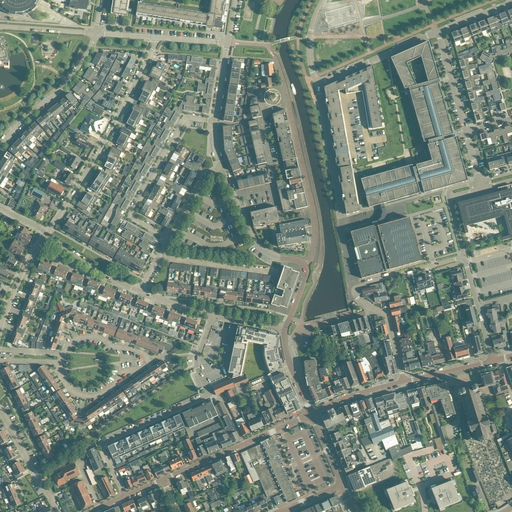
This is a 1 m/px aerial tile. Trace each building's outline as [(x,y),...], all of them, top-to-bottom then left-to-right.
[(0,0),(0,3),(0,4),(1,5),(2,7),(3,8),(4,9),(6,9),(7,10),(8,11),(10,12),(9,14),(8,14),(10,15),(11,16),(13,16),(14,16),(16,16),(16,13),(17,13),(19,13),(20,13),(22,13),(23,12),(25,12),(26,11),(28,11),(29,10),(30,9),(32,12),(33,11),(34,10),(36,9),(37,8),(38,7),(37,6),(37,7),(35,5),(36,4),(36,2),(37,1),(37,0),(0,0)] [(90,1),(89,0),(56,0),(70,2),(69,6),(74,7),(74,8),(74,9),(87,11),(88,3),(87,2),(88,0),(90,1)] [(112,0),(111,14),(127,17),(128,10),(129,0),(112,0)] [(222,30),(226,0),(211,0),(209,14),(214,15),(214,17),(208,16),(208,13),(176,8),(176,10),(138,4),(136,16),(222,30)] [(508,22),(505,15),(505,13),(498,15),(499,17),(496,18),(499,26),(500,26),(508,22)] [(499,26),(496,18),(494,19),(493,17),(487,20),(487,22),(490,29),(491,29),(496,27),(497,30),(501,29),(500,26),(499,26)] [(487,22),(485,23),(484,21),(478,23),(478,25),(479,25),(482,33),(482,32),(486,31),(488,34),(492,32),(491,29),(490,29),(487,22)] [(482,33),(479,25),(478,25),(476,26),(475,24),(469,27),(470,29),(470,28),(473,36),(477,34),(479,37),(483,36),(482,32),(482,33)] [(473,36),(470,28),(470,29),(467,30),(466,28),(460,30),(461,32),(464,39),(473,36)] [(464,39),(461,32),(458,33),(457,31),(451,34),(455,43),(460,41),(461,44),(465,43),(464,39)] [(9,62),(8,56),(7,51),(5,45),(1,39),(0,40),(0,67),(9,68),(9,62)] [(369,179),(366,180),(365,178),(361,180),(369,208),(369,206),(379,203),(380,205),(383,204),(387,203),(391,201),(391,200),(394,199),(394,201),(398,199),(398,198),(404,196),(405,198),(409,196),(409,195),(412,194),(412,196),(416,194),(416,193),(419,192),(419,194),(420,193),(420,194),(424,194),(424,192),(430,190),(431,192),(439,189),(438,188),(441,187),(442,189),(450,186),(449,185),(460,182),(466,180),(462,167),(463,167),(461,159),(460,160),(454,139),(455,138),(455,137),(455,138),(454,134),(453,135),(453,134),(451,134),(449,128),(451,127),(450,123),(448,124),(446,117),(448,116),(446,109),(444,109),(442,103),(444,102),(442,94),(440,95),(438,88),(437,84),(439,84),(439,83),(438,83),(440,83),(439,80),(437,73),(437,74),(435,75),(434,70),(436,70),(434,61),(432,61),(430,57),(432,56),(432,57),(433,57),(430,46),(429,46),(429,47),(427,47),(425,43),(411,49),(412,49),(413,51),(409,53),(408,51),(408,50),(393,57),(395,62),(393,63),(397,73),(397,72),(399,71),(401,77),(399,78),(399,77),(399,78),(402,84),(402,83),(404,83),(406,88),(406,89),(409,88),(410,92),(409,92),(411,96),(412,95),(414,102),(413,102),(412,102),(415,110),(416,110),(418,116),(416,117),(419,125),(420,124),(422,131),(420,131),(422,136),(423,135),(424,138),(422,139),(424,143),(428,142),(429,145),(427,145),(427,146),(429,146),(433,160),(437,159),(438,163),(432,165),(431,163),(417,167),(416,165),(416,166),(416,167),(413,168),(412,165),(408,166),(408,168),(402,170),(401,168),(393,170),(394,172),(387,174),(387,172),(379,175),(379,176),(373,178),(372,176),(368,178),(369,179)] [(507,49),(501,51),(499,46),(495,47),(498,57),(502,56),(502,58),(509,56),(509,54),(507,49)] [(498,57),(495,47),(491,48),(492,53),(489,54),(484,51),(481,55),(494,62),(495,60),(494,58),(498,57)] [(96,56),(95,58),(111,66),(113,61),(109,59),(108,59),(107,62),(104,61),(105,58),(106,57),(97,53),(96,55),(96,56)] [(118,53),(118,56),(133,65),(134,63),(135,63),(135,62),(136,60),(131,57),(131,56),(131,54),(129,54),(127,57),(126,59),(123,58),(125,54),(119,53),(118,53)] [(466,60),(472,58),(470,54),(464,55),(458,57),(458,58),(459,57),(460,61),(459,61),(461,68),(462,68),(468,66),(466,60)] [(493,63),(494,62),(481,55),(479,59),(485,62),(486,65),(478,67),(479,71),(492,68),(491,64),(493,63)] [(133,67),(133,65),(118,56),(115,61),(120,64),(122,61),(125,62),(123,66),(131,70),(132,68),(133,67)] [(195,73),(197,58),(190,57),(187,57),(186,64),(192,65),(192,69),(191,68),(190,72),(195,73)] [(111,66),(95,58),(94,60),(93,61),(94,61),(92,63),(100,67),(101,66),(102,64),(105,65),(103,68),(103,69),(108,71),(111,66)] [(206,68),(207,60),(204,59),(198,58),(197,58),(195,73),(199,74),(200,70),(199,70),(200,67),(206,68)] [(217,61),(210,60),(207,60),(206,68),(211,68),(208,79),(212,79),(214,80),(217,61)] [(130,72),(131,70),(123,66),(121,69),(119,67),(120,64),(115,61),(112,66),(128,75),(129,73),(130,73),(130,72)] [(232,65),(232,67),(241,69),(241,63),(236,62),(236,61),(232,61),(231,65),(232,65)] [(166,72),(169,65),(164,62),(162,65),(157,62),(154,67),(163,71),(166,72)] [(473,64),(468,66),(462,68),(463,72),(462,72),(464,79),(465,79),(471,77),(469,70),(475,69),(473,64)] [(264,65),(265,69),(263,69),(264,72),(265,72),(265,76),(273,76),(272,65),(264,65)] [(128,76),(128,75),(112,66),(110,71),(115,74),(117,70),(120,72),(118,74),(118,75),(126,80),(127,77),(128,76)] [(163,71),(154,67),(152,71),(161,76),(163,71)] [(359,86),(361,92),(362,92),(362,93),(366,93),(367,96),(363,96),(364,101),(367,100),(368,103),(364,104),(365,108),(368,107),(369,111),(365,111),(366,115),(370,115),(370,118),(367,119),(367,123),(371,122),(372,125),(368,126),(369,130),(382,128),(381,124),(382,124),(383,124),(382,120),(381,120),(380,116),(381,116),(381,112),(379,112),(379,109),(380,109),(379,105),(378,105),(378,102),(379,101),(378,97),(377,98),(376,94),(378,94),(377,90),(376,90),(375,87),(376,87),(373,70),(371,71),(370,68),(370,67),(366,69),(367,71),(363,73),(363,70),(359,72),(359,74),(356,76),(356,73),(352,75),(352,76),(349,77),(345,78),(345,81),(343,82),(344,90),(345,90),(346,94),(351,94),(350,88),(359,86)] [(95,76),(97,73),(90,68),(88,70),(88,71),(87,71),(88,71),(87,73),(97,80),(102,83),(105,78),(100,75),(98,78),(95,76)] [(493,72),(492,68),(479,71),(480,76),(486,74),(488,80),(495,79),(497,78),(495,71),(493,72)] [(166,84),(159,80),(161,76),(152,71),(149,76),(155,79),(154,81),(165,87),(166,84)] [(100,88),(102,83),(97,80),(87,73),(86,74),(85,74),(85,75),(83,78),(91,83),(92,81),(93,79),(97,82),(95,85),(96,85),(94,89),(97,91),(100,88)] [(478,75),(471,77),(465,79),(466,82),(465,83),(467,90),(468,90),(476,87),(474,81),(479,79),(478,75)] [(107,76),(105,81),(121,90),(121,88),(122,88),(122,87),(123,85),(115,80),(114,82),(113,84),(111,82),(112,79),(107,76)] [(211,83),(212,79),(208,79),(206,79),(205,85),(202,84),(202,83),(198,83),(198,87),(213,90),(213,89),(212,89),(213,83),(211,83)] [(272,87),(271,79),(258,81),(260,80),(261,88),(265,88),(272,87)] [(500,89),(498,82),(496,82),(495,79),(488,80),(482,82),(483,86),(491,84),(493,90),(493,91),(498,89),(500,89)] [(120,91),(121,90),(105,81),(102,86),(107,89),(109,86),(112,87),(111,89),(110,89),(110,90),(118,95),(119,92),(120,91)] [(165,87),(154,81),(152,84),(147,81),(144,86),(153,90),(156,92),(158,87),(165,91),(166,88),(165,87)] [(78,85),(77,86),(91,98),(94,94),(90,90),(90,91),(87,93),(85,91),(86,89),(87,88),(80,82),(79,84),(78,84),(78,85)] [(357,206),(346,137),(338,93),(337,88),(338,88),(338,84),(337,84),(337,82),(327,87),(327,90),(325,91),(326,99),(328,99),(328,100),(328,102),(329,106),(327,106),(329,114),(330,114),(332,120),(330,121),(331,129),(333,129),(334,132),(334,135),(332,136),(334,144),(336,143),(337,150),(335,150),(336,159),(338,158),(338,159),(339,165),(337,165),(339,177),(340,177),(341,183),(343,195),(345,195),(346,201),(344,202),(346,212),(348,211),(349,214),(349,215),(360,212),(359,205),(357,206)] [(91,98),(77,86),(75,87),(75,88),(73,90),(80,96),(81,95),(82,93),(85,96),(83,99),(83,98),(83,99),(85,100),(81,104),(81,103),(83,106),(87,102),(91,98)] [(153,90),(144,86),(142,90),(151,95),(153,90)] [(247,86),(246,92),(255,94),(256,87),(247,86)] [(479,86),(476,87),(468,90),(469,93),(468,94),(470,101),(471,100),(477,99),(477,98),(475,92),(481,90),(479,86)] [(213,90),(198,87),(197,92),(200,93),(201,92),(204,92),(203,98),(209,99),(209,96),(211,97),(212,90),(213,90)] [(503,100),(501,93),(499,93),(498,89),(493,91),(493,90),(485,93),(486,97),(492,95),(494,102),(501,100),(503,100)] [(100,90),(96,95),(100,98),(113,105),(114,103),(114,102),(115,100),(107,96),(107,97),(106,99),(101,97),(104,94),(100,90)] [(149,99),(151,95),(142,90),(140,95),(149,99)] [(76,100),(70,94),(71,93),(70,93),(68,95),(66,97),(73,106),(78,102),(76,100)] [(268,96),(267,96),(267,97),(267,98),(267,99),(267,100),(268,101),(268,102),(269,102),(269,103),(270,103),(271,103),(272,103),(273,103),(274,103),(275,103),(275,102),(276,102),(276,101),(277,100),(277,99),(277,98),(277,97),(277,96),(276,95),(276,94),(275,94),(274,94),(274,93),(273,93),(272,93),(271,93),(270,93),(270,94),(269,94),(268,95),(268,96)] [(112,106),(113,105),(100,98),(96,95),(92,99),(96,102),(97,102),(99,100),(102,101),(100,104),(102,106),(110,110),(112,107),(112,108),(112,107),(112,106)] [(151,101),(149,99),(140,95),(137,99),(143,102),(141,105),(147,108),(151,110),(153,107),(149,105),(151,101)] [(189,112),(191,97),(186,96),(186,99),(187,100),(186,103),(182,102),(178,108),(175,106),(180,109),(182,110),(188,111),(188,112),(189,112)] [(73,106),(66,97),(62,100),(69,109),(73,106)] [(199,111),(200,107),(200,105),(194,104),(194,101),(195,101),(196,97),(191,97),(189,112),(189,111),(196,112),(196,110),(199,111)] [(257,97),(256,97),(255,97),(255,98),(251,99),(251,100),(251,102),(250,108),(259,106),(258,102),(257,102),(257,101),(257,100),(257,97)] [(482,97),(477,98),(477,99),(471,100),(472,104),(471,104),(473,111),(474,111),(480,109),(478,103),(484,101),(482,97)] [(211,100),(209,99),(203,98),(206,99),(205,103),(206,103),(206,106),(200,105),(200,107),(203,108),(202,113),(209,114),(211,100)] [(69,109),(62,100),(58,104),(63,110),(65,113),(69,109)] [(502,104),(501,100),(494,102),(488,103),(489,108),(496,106),(498,112),(506,110),(504,103),(502,104)] [(63,110),(58,104),(53,107),(59,114),(63,110)] [(143,115),(147,108),(141,105),(140,108),(135,105),(132,109),(141,114),(143,115)] [(178,112),(180,109),(175,106),(172,112),(169,110),(170,109),(166,108),(164,112),(177,119),(178,119),(177,119),(180,113),(178,112)] [(59,114),(53,107),(49,111),(55,117),(59,114)] [(96,107),(93,111),(102,115),(104,111),(96,107)] [(487,107),(480,109),(474,111),(475,115),(474,115),(476,122),(485,120),(483,113),(488,111),(487,107)] [(141,114),(132,109),(130,114),(139,119),(141,114)] [(272,115),(273,120),(287,117),(286,114),(285,109),(285,110),(274,114),(272,115)] [(55,117),(49,111),(45,114),(50,121),(52,123),(57,119),(55,117)] [(177,120),(177,119),(164,112),(162,116),(165,118),(165,117),(168,118),(165,124),(170,127),(172,124),(174,125),(177,119),(177,120)] [(50,121),(45,114),(41,117),(46,124),(50,121)] [(141,120),(139,119),(130,114),(127,118),(136,123),(139,124),(141,120)] [(92,130),(96,132),(102,120),(93,116),(87,126),(84,124),(81,130),(90,134),(92,130)] [(49,128),(46,124),(41,117),(37,121),(42,128),(45,131),(49,128)] [(139,124),(136,123),(127,118),(125,123),(131,126),(129,129),(135,131),(136,129),(139,124)] [(275,127),(276,129),(289,126),(288,121),(274,124),(273,124),(273,127),(275,127)] [(35,122),(31,127),(40,135),(44,131),(41,128),(35,122)] [(169,129),(170,127),(165,124),(162,129),(159,128),(160,127),(157,125),(154,129),(167,137),(168,136),(167,136),(171,130),(169,129)] [(40,135),(31,127),(27,130),(36,139),(40,135)] [(135,131),(129,129),(128,131),(122,128),(120,133),(129,138),(129,137),(132,139),(134,135),(135,135),(137,133),(135,131)] [(167,137),(154,129),(152,133),(155,135),(155,134),(158,136),(155,141),(160,144),(162,141),(164,142),(167,137)] [(505,129),(501,130),(501,129),(494,131),(494,132),(496,137),(502,136),(504,143),(509,142),(507,134),(506,134),(505,129)] [(36,139),(27,130),(24,134),(33,143),(36,139)] [(494,132),(487,134),(486,133),(479,135),(481,141),(490,138),(492,144),(494,143),(495,146),(498,145),(497,143),(496,137),(494,132)] [(84,140),(85,137),(77,133),(74,139),(77,140),(75,145),(85,150),(84,152),(89,143),(85,141),(85,140),(84,140)] [(129,138),(120,133),(118,137),(129,143),(127,142),(129,138)] [(33,143),(24,134),(20,138),(26,144),(29,147),(33,143)] [(278,141),(279,143),(292,140),(291,135),(278,138),(277,138),(276,138),(276,141),(278,141)] [(129,143),(118,137),(115,142),(121,145),(119,148),(125,151),(129,143)] [(26,144),(20,138),(16,142),(22,148),(26,144)] [(159,147),(160,144),(155,141),(152,147),(149,145),(150,144),(147,142),(144,146),(158,154),(158,153),(161,148),(159,147)] [(16,142),(12,146),(19,152),(21,154),(25,150),(22,148),(16,142)] [(233,148),(233,142),(222,143),(223,146),(224,146),(224,148),(224,149),(224,151),(224,152),(233,148)] [(179,145),(176,149),(177,149),(176,151),(175,150),(173,154),(174,154),(178,156),(177,159),(183,162),(184,159),(181,158),(186,149),(179,145)] [(19,152),(12,146),(9,150),(15,156),(17,158),(21,154),(19,152)] [(60,149),(70,155),(72,152),(62,146),(60,149)] [(157,154),(158,154),(144,146),(142,151),(145,152),(146,151),(148,153),(145,159),(150,161),(152,159),(154,160),(157,154)] [(123,153),(125,151),(119,148),(118,150),(112,147),(110,152),(119,157),(121,152),(123,153)] [(235,153),(233,148),(224,152),(226,154),(225,155),(226,157),(235,153)] [(119,157),(110,152),(108,157),(117,161),(119,157)] [(7,153),(4,157),(11,162),(14,157),(7,153)] [(237,158),(235,153),(226,157),(227,160),(228,159),(229,162),(237,158)] [(505,164),(508,163),(505,154),(497,156),(497,159),(498,159),(500,167),(505,166),(505,164)] [(201,163),(202,164),(205,160),(197,155),(192,164),(187,161),(185,164),(193,168),(195,166),(199,168),(200,169),(202,165),(201,164),(201,163)] [(75,169),(78,163),(79,164),(81,161),(73,156),(67,165),(75,169)] [(14,164),(11,162),(4,157),(1,162),(8,166),(11,168),(14,164)] [(120,163),(117,161),(108,157),(105,161),(114,166),(116,167),(117,167),(120,163)] [(495,169),(493,160),(492,157),(486,159),(489,170),(495,169)] [(239,163),(237,158),(229,162),(230,164),(229,165),(230,167),(239,163)] [(286,164),(287,171),(299,169),(299,168),(298,165),(297,162),(296,158),(283,161),(284,165),(286,164)] [(149,164),(150,161),(145,159),(142,164),(139,162),(140,161),(137,160),(134,164),(148,171),(151,165),(149,164)] [(181,165),(183,162),(177,159),(175,162),(171,159),(169,162),(170,163),(169,164),(168,163),(166,167),(173,172),(178,163),(181,165)] [(53,165),(63,171),(65,167),(56,161),(53,165)] [(116,167),(114,166),(105,161),(103,166),(108,169),(107,171),(112,174),(114,171),(116,167)] [(8,166),(1,162),(0,163),(0,167),(5,171),(8,173),(11,168),(8,166)] [(241,169),(239,163),(230,167),(231,170),(232,169),(233,172),(234,171),(238,170),(241,169)] [(147,172),(148,171),(134,164),(132,168),(135,170),(136,169),(139,170),(136,176),(141,179),(142,176),(144,177),(147,172)] [(192,171),(193,168),(185,164),(183,167),(189,170),(184,178),(192,182),(194,178),(193,178),(194,177),(195,177),(197,173),(196,173),(192,171)] [(5,171),(0,167),(0,173),(2,176),(5,177),(8,173),(5,171)] [(168,180),(173,172),(166,167),(163,171),(164,172),(164,173),(163,173),(161,176),(166,179),(164,181),(170,185),(172,186),(174,183),(168,180)] [(115,176),(112,174),(107,171),(106,174),(100,170),(97,175),(106,180),(108,182),(111,177),(113,179),(115,176)] [(67,171),(62,180),(68,185),(74,176),(67,171)] [(2,176),(0,173),(0,180),(3,182),(6,184),(9,179),(5,177),(2,176)] [(106,180),(97,175),(95,179),(103,184),(105,186),(108,182),(106,180)] [(139,181),(141,179),(136,176),(132,181),(130,180),(130,179),(127,177),(125,181),(138,189),(138,188),(141,183),(139,181)] [(301,177),(301,176),(287,180),(287,181),(285,182),(284,180),(276,182),(283,212),(291,210),(290,205),(295,204),(296,209),(307,207),(304,193),(303,188),(300,177),(301,177)] [(189,186),(192,182),(184,178),(180,186),(177,185),(175,188),(181,191),(182,188),(187,191),(186,191),(187,191),(189,188),(188,187),(189,186)] [(244,188),(242,180),(241,178),(237,179),(237,178),(237,179),(236,179),(236,181),(239,190),(241,189),(241,190),(242,190),(241,189),(244,188)] [(64,189),(59,187),(60,187),(56,185),(55,185),(55,184),(47,179),(45,182),(51,185),(48,190),(60,197),(60,195),(61,195),(64,192),(63,191),(64,189)] [(105,186),(103,184),(95,179),(92,183),(100,189),(103,190),(105,186)] [(138,189),(125,181),(122,185),(125,187),(126,186),(129,188),(126,193),(131,196),(132,193),(134,195),(137,189),(138,189)] [(168,188),(170,185),(164,181),(163,184),(158,182),(158,181),(156,185),(157,185),(156,187),(155,186),(153,190),(160,194),(165,186),(168,188)] [(97,193),(100,189),(92,183),(89,188),(94,191),(92,194),(98,197),(99,194),(97,193)] [(511,189),(511,185),(497,188),(498,188),(500,188),(501,191),(498,192),(499,194),(460,205),(465,224),(503,214),(504,218),(506,217),(511,236),(511,235),(511,189)] [(179,194),(181,191),(175,188),(172,186),(171,189),(176,192),(171,201),(179,205),(181,201),(180,200),(181,199),(182,200),(184,196),(179,194)] [(31,195),(42,201),(46,193),(35,187),(31,195)] [(156,203),(160,194),(153,190),(151,194),(151,195),(151,196),(150,195),(148,199),(153,201),(151,204),(157,207),(159,204),(156,203)] [(98,197),(92,194),(91,196),(86,192),(83,197),(91,202),(93,204),(96,200),(98,197)] [(129,199),(131,196),(126,193),(123,199),(120,197),(120,196),(117,194),(115,199),(128,206),(131,200),(129,199)] [(91,202),(83,197),(80,201),(88,207),(91,202)] [(128,207),(128,206),(115,199),(112,203),(116,205),(116,204),(119,205),(116,211),(115,217),(111,224),(112,225),(116,227),(118,223),(120,219),(121,217),(120,216),(122,211),(124,212),(127,206),(128,207)] [(8,205),(14,209),(16,203),(10,200),(8,205)] [(88,207),(80,201),(77,206),(82,209),(81,211),(87,216),(89,213),(85,211),(88,207)] [(176,208),(177,209),(179,205),(171,201),(167,209),(164,207),(162,210),(160,209),(168,213),(169,211),(174,213),(174,214),(176,210),(175,210),(176,208)] [(31,216),(39,220),(44,210),(45,210),(47,207),(40,203),(38,206),(36,205),(34,209),(35,209),(31,216)] [(155,210),(157,207),(151,204),(150,207),(145,204),(143,207),(144,208),(143,209),(142,209),(140,213),(147,217),(152,209),(155,210)] [(378,226),(377,225),(384,219),(386,214),(385,208),(383,204),(380,205),(381,209),(382,213),(381,217),(377,222),(376,222),(372,223),(373,226),(370,227),(369,227),(366,228),(365,228),(366,228),(362,229),(359,230),(358,230),(355,231),(354,231),(354,232),(351,232),(350,233),(351,233),(352,236),(352,237),(353,240),(353,241),(355,248),(357,247),(357,248),(361,261),(358,262),(357,262),(357,263),(358,266),(358,267),(359,270),(359,271),(360,274),(360,275),(361,278),(361,279),(362,279),(362,278),(366,277),(366,278),(366,277),(370,276),(374,275),(378,274),(382,273),(386,272),(386,271),(389,270),(390,270),(397,268),(402,266),(402,267),(403,266),(408,265),(409,265),(408,265),(413,263),(414,263),(421,261),(419,254),(419,253),(416,242),(417,242),(417,241),(416,237),(416,236),(414,237),(413,233),(411,225),(409,218),(408,218),(402,220),(401,220),(396,221),(391,223),(390,223),(385,224),(384,225),(378,226)] [(276,207),(272,208),(272,209),(271,209),(271,208),(264,210),(264,211),(262,211),(262,210),(256,212),(256,213),(255,213),(254,212),(250,213),(253,228),(280,222),(276,207)] [(166,216),(168,213),(160,209),(158,212),(163,215),(159,223),(166,228),(168,223),(168,222),(169,222),(171,219),(171,218),(171,219),(166,216)] [(68,232),(72,224),(74,221),(69,219),(68,221),(66,224),(65,224),(64,226),(64,227),(63,230),(63,229),(67,231),(68,231),(68,232)] [(308,241),(305,230),(305,229),(305,226),(304,226),(304,225),(307,225),(307,220),(279,225),(280,229),(281,234),(276,235),(278,247),(287,245),(308,241)] [(125,239),(133,225),(132,225),(127,222),(125,224),(123,223),(120,228),(125,231),(124,234),(123,233),(121,236),(125,239)] [(72,235),(77,227),(72,224),(68,232),(71,234),(72,233),(73,234),(72,235)] [(77,238),(82,230),(83,227),(78,224),(77,227),(72,235),(73,235),(76,237),(76,236),(77,237),(77,238)] [(133,226),(133,225),(125,239),(129,241),(131,238),(130,237),(132,234),(137,238),(140,232),(137,231),(139,229),(133,226)] [(21,227),(18,232),(21,234),(18,239),(27,244),(31,237),(25,234),(28,230),(21,227)] [(82,240),(86,232),(82,230),(77,238),(77,237),(81,239),(82,239),(82,240)] [(91,235),(86,232),(82,240),(86,242),(87,242),(87,243),(92,235),(91,235)] [(143,248),(150,235),(149,235),(144,232),(143,234),(140,232),(137,238),(143,241),(141,243),(140,243),(138,246),(142,248),(143,248)] [(150,235),(143,248),(145,250),(147,251),(148,248),(148,247),(149,244),(155,247),(158,242),(155,241),(156,239),(150,236),(150,235)] [(94,247),(98,239),(93,236),(88,244),(89,244),(92,246),(93,245),(94,246),(93,247),(94,247)] [(103,242),(104,240),(104,239),(99,237),(98,239),(94,247),(97,249),(97,248),(99,249),(98,250),(103,242)] [(20,256),(24,249),(20,247),(22,244),(15,240),(9,250),(20,256)] [(103,252),(107,244),(108,243),(104,240),(103,242),(98,250),(99,249),(102,251),(103,251),(103,252)] [(108,255),(112,247),(107,244),(103,252),(106,254),(107,253),(108,254),(107,255),(108,255)] [(113,258),(117,250),(119,248),(113,245),(112,247),(108,255),(111,257),(112,256),(113,257),(112,258),(113,258)] [(119,262),(124,254),(125,251),(120,249),(114,259),(115,259),(118,261),(119,260),(120,261),(119,261),(119,262)] [(124,264),(129,256),(130,254),(125,251),(124,254),(119,262),(120,262),(120,261),(123,263),(124,263),(124,264)] [(15,256),(9,253),(5,260),(8,262),(6,264),(13,268),(17,261),(13,259),(15,256)] [(129,267),(133,259),(135,257),(130,254),(129,256),(124,264),(128,266),(128,265),(129,266),(129,267)] [(133,270),(139,259),(135,257),(133,259),(129,267),(132,269),(133,268),(134,269),(133,269),(133,270)] [(139,259),(133,270),(134,270),(134,269),(137,271),(138,271),(138,272),(141,268),(142,268),(143,266),(144,266),(146,262),(140,259),(139,259)] [(43,271),(46,263),(40,261),(38,269),(36,268),(35,272),(42,274),(43,271)] [(51,276),(54,268),(51,267),(52,265),(46,263),(43,271),(47,272),(46,274),(51,276)] [(0,268),(0,269),(0,270),(0,277),(6,281),(9,273),(3,270),(5,267),(6,268),(7,268),(0,264),(0,268)] [(287,309),(295,285),(299,273),(292,270),(292,269),(284,266),(271,305),(279,308),(279,306),(287,309)] [(60,277),(62,270),(57,267),(56,269),(54,268),(51,276),(55,278),(56,276),(60,277)] [(67,282),(70,275),(67,274),(68,272),(62,270),(60,277),(63,278),(62,281),(67,282)] [(461,279),(461,278),(462,277),(462,276),(461,275),(462,275),(461,272),(460,271),(458,271),(457,271),(451,273),(452,279),(453,279),(453,281),(453,283),(454,286),(462,284),(461,281),(462,281),(461,279)] [(75,286),(79,276),(73,274),(72,276),(70,275),(67,282),(75,286)] [(428,275),(421,277),(425,289),(434,287),(433,281),(430,282),(428,275)] [(83,289),(86,281),(83,280),(84,278),(79,276),(75,286),(83,289)] [(417,285),(414,286),(416,292),(425,289),(421,277),(415,279),(417,285)] [(92,289),(95,282),(89,280),(89,282),(86,281),(83,289),(88,290),(87,291),(91,293),(92,290),(92,289)] [(40,292),(43,284),(35,281),(34,284),(32,283),(30,289),(40,292)] [(100,284),(95,282),(92,289),(92,290),(95,291),(94,294),(99,296),(102,288),(99,287),(100,284)] [(382,283),(378,284),(380,291),(371,293),(371,295),(373,295),(375,302),(387,300),(386,292),(383,293),(382,283)] [(363,295),(365,294),(371,293),(380,291),(378,284),(370,286),(370,287),(362,289),(363,295)] [(466,293),(465,291),(464,287),(463,287),(462,284),(454,286),(453,287),(454,292),(456,292),(456,294),(458,300),(463,298),(463,299),(464,299),(464,298),(467,297),(467,296),(468,296),(467,292),(466,293)] [(212,286),(211,289),(210,298),(216,298),(217,291),(218,291),(219,287),(212,286)] [(107,299),(108,297),(111,289),(105,287),(104,289),(102,288),(99,296),(107,299)] [(37,301),(40,292),(30,289),(28,294),(30,295),(29,297),(37,301)] [(116,291),(111,289),(108,297),(111,298),(110,300),(115,302),(118,294),(115,293),(116,291)] [(238,289),(238,293),(236,301),(242,302),(243,295),(244,295),(245,290),(238,289)] [(124,303),(127,295),(121,293),(121,295),(118,294),(115,302),(120,304),(121,302),(124,303)] [(375,302),(373,295),(371,295),(371,293),(365,294),(366,299),(372,303),(375,302)] [(393,300),(392,302),(389,303),(390,308),(403,305),(406,304),(411,303),(409,298),(405,299),(405,302),(401,303),(401,300),(400,300),(399,294),(392,296),(393,300)] [(132,298),(127,295),(124,303),(127,304),(127,307),(131,308),(134,300),(132,299),(132,298)] [(35,305),(37,301),(29,297),(28,300),(26,299),(24,305),(31,308),(33,304),(35,305)] [(140,309),(143,302),(138,299),(137,301),(134,300),(131,308),(136,310),(137,308),(140,309)] [(148,315),(151,307),(148,306),(149,304),(143,302),(140,309),(144,311),(143,313),(148,315)] [(490,322),(491,321),(497,321),(496,312),(499,311),(498,302),(495,303),(496,305),(492,306),(492,309),(487,310),(487,313),(488,313),(488,315),(487,315),(488,318),(490,318),(490,322)] [(30,311),(31,308),(24,305),(22,310),(24,311),(23,314),(31,317),(32,312),(30,311)] [(76,313),(77,311),(79,308),(73,306),(72,309),(64,312),(67,317),(69,316),(74,318),(76,313)] [(157,315),(160,308),(154,306),(153,308),(151,307),(148,315),(152,316),(153,314),(157,315)] [(392,316),(397,315),(408,312),(407,307),(402,308),(402,309),(399,310),(399,308),(391,310),(392,316)] [(477,325),(476,323),(472,307),(466,309),(469,320),(461,322),(462,328),(466,327),(467,328),(471,326),(472,326),(477,325)] [(165,310),(160,308),(157,315),(155,319),(159,320),(160,319),(164,321),(167,313),(164,312),(165,310)] [(78,323),(81,315),(82,312),(77,311),(76,313),(74,318),(73,321),(78,323)] [(64,318),(67,317),(64,312),(57,316),(53,314),(51,320),(57,322),(62,324),(62,323),(64,318)] [(86,317),(87,316),(87,314),(82,312),(81,315),(78,323),(83,325),(86,317)] [(171,325),(173,322),(176,314),(170,312),(169,314),(167,313),(164,321),(168,322),(168,324),(171,325)] [(29,322),(31,317),(23,314),(22,316),(20,316),(18,321),(25,324),(27,321),(29,322)] [(181,316),(176,314),(173,322),(176,323),(175,325),(180,327),(183,319),(180,318),(181,316)] [(375,322),(376,326),(376,328),(379,327),(379,326),(380,326),(385,325),(384,320),(378,321),(377,315),(374,316),(375,322)] [(88,327),(91,319),(92,318),(87,316),(86,317),(83,325),(88,327)] [(502,320),(497,321),(491,321),(490,322),(490,325),(492,325),(492,326),(491,327),(491,330),(493,330),(494,333),(494,334),(501,333),(499,324),(506,323),(505,316),(501,317),(502,320)] [(367,318),(366,317),(350,322),(355,337),(357,336),(363,335),(370,333),(366,318),(367,318)] [(392,318),(396,333),(401,332),(399,325),(401,325),(401,322),(401,321),(401,318),(398,319),(397,317),(392,318)] [(98,331),(103,320),(97,318),(96,321),(93,329),(98,331)] [(189,328),(192,320),(186,318),(186,320),(183,319),(180,327),(185,329),(186,326),(189,328)] [(103,332),(107,323),(108,322),(103,320),(98,331),(103,332)] [(197,322),(192,320),(189,328),(188,330),(196,333),(199,325),(197,324),(197,322)] [(24,327),(25,324),(18,321),(15,327),(17,327),(17,330),(24,333),(26,328),(24,327)] [(355,337),(350,322),(347,323),(338,325),(340,334),(342,338),(354,334),(354,337),(355,337)] [(109,334),(112,325),(113,324),(111,323),(110,325),(107,323),(103,332),(109,334)] [(117,327),(112,325),(109,334),(114,336),(117,327)] [(386,325),(385,325),(380,326),(383,336),(384,335),(384,337),(382,338),(383,340),(384,344),(384,343),(384,342),(386,342),(386,340),(389,340),(386,325)] [(334,326),(328,328),(331,338),(332,338),(334,337),(334,335),(337,335),(336,331),(338,330),(337,326),(334,326)] [(121,339),(124,331),(125,329),(119,327),(115,337),(121,339)] [(277,354),(277,350),(280,335),(269,333),(267,332),(259,331),(255,330),(238,327),(228,373),(233,374),(232,379),(245,374),(250,388),(269,380),(271,379),(272,382),(271,383),(273,389),(280,403),(281,406),(283,405),(287,415),(300,410),(287,379),(286,380),(283,373),(277,376),(275,372),(282,369),(280,364),(279,361),(278,362),(277,360),(279,359),(278,359),(279,359),(277,354)] [(23,338),(24,333),(17,330),(16,333),(14,332),(11,337),(19,340),(21,337),(23,338)] [(500,336),(501,339),(492,341),(494,348),(497,347),(498,349),(501,348),(501,347),(502,346),(503,348),(506,347),(505,342),(509,341),(506,330),(502,331),(503,335),(500,336)] [(59,340),(61,335),(54,332),(51,331),(49,336),(50,336),(52,337),(59,340)] [(414,348),(412,341),(410,332),(409,332),(404,334),(404,335),(404,337),(398,339),(402,358),(405,371),(406,371),(410,370),(407,360),(417,358),(415,352),(414,348)] [(136,345),(140,335),(135,333),(134,335),(131,343),(136,345)] [(141,347),(145,337),(140,335),(136,345),(141,347)] [(57,345),(59,340),(52,337),(50,336),(48,341),(50,342),(57,345)] [(469,338),(471,346),(473,355),(483,353),(483,352),(479,336),(469,338)] [(18,344),(19,340),(11,337),(9,343),(17,346),(16,347),(19,348),(20,345),(18,344)] [(146,349),(150,338),(145,337),(141,347),(146,349)] [(441,339),(448,361),(456,359),(450,337),(441,339)] [(151,351),(155,340),(150,338),(146,349),(151,351)] [(156,352),(160,342),(155,340),(151,351),(156,352)] [(348,345),(347,341),(346,341),(343,342),(346,351),(349,350),(355,348),(353,343),(348,345)] [(428,346),(430,356),(430,355),(433,364),(445,362),(443,356),(442,354),(437,355),(434,346),(433,341),(427,343),(428,346)] [(55,350),(57,345),(50,342),(48,347),(51,349),(52,349),(52,350),(55,350)] [(167,344),(166,345),(160,342),(156,352),(161,354),(163,352),(163,351),(163,350),(164,350),(164,349),(170,352),(172,350),(172,346),(167,344)] [(390,342),(384,344),(385,346),(386,352),(392,375),(392,374),(397,373),(392,351),(390,342)] [(385,376),(383,367),(384,367),(383,361),(380,362),(377,355),(374,357),(369,350),(371,348),(368,345),(367,346),(363,349),(364,351),(361,353),(365,357),(369,363),(370,367),(374,379),(385,376)] [(453,348),(456,359),(469,356),(466,345),(453,348)] [(385,346),(381,347),(384,355),(385,356),(386,356),(386,358),(382,358),(382,359),(383,361),(384,367),(386,376),(392,375),(386,352),(385,346)] [(433,364),(430,355),(430,356),(428,346),(427,347),(429,351),(424,352),(424,353),(423,353),(427,366),(433,364)] [(427,366),(423,353),(424,353),(424,352),(423,349),(422,349),(421,347),(417,348),(422,367),(427,366)] [(417,358),(407,360),(410,370),(420,368),(417,358)] [(361,364),(359,360),(359,359),(353,361),(355,365),(362,384),(367,382),(361,364)] [(315,367),(316,367),(316,366),(316,361),(314,360),(305,361),(303,362),(304,365),(305,365),(306,367),(304,368),(306,368),(306,370),(304,370),(305,375),(307,375),(307,377),(305,378),(308,388),(309,388),(315,402),(315,403),(318,401),(319,401),(325,399),(327,397),(324,389),(323,388),(321,387),(319,388),(319,386),(316,373),(315,367)] [(162,361),(158,364),(162,371),(167,367),(170,370),(172,369),(171,365),(169,363),(166,365),(166,364),(165,363),(162,361)] [(351,387),(359,385),(350,361),(342,364),(351,387)] [(364,363),(361,364),(367,382),(373,380),(369,367),(368,365),(365,366),(364,363)] [(164,373),(162,371),(158,364),(153,367),(160,376),(164,373)] [(14,371),(12,367),(11,368),(10,365),(6,365),(8,367),(1,371),(3,374),(4,376),(11,372),(14,371)] [(36,374),(31,377),(33,380),(41,375),(47,371),(44,366),(41,367),(40,368),(38,371),(35,373),(36,374)] [(160,376),(153,367),(149,370),(155,379),(160,376)] [(320,378),(324,377),(327,376),(325,368),(318,369),(320,378)] [(335,369),(339,380),(343,390),(344,390),(344,389),(346,389),(350,388),(348,383),(346,377),(343,379),(340,373),(341,373),(339,368),(335,369)] [(155,379),(149,370),(144,373),(151,382),(155,379)] [(502,370),(491,373),(494,382),(501,379),(503,386),(507,384),(504,376),(502,370)] [(44,380),(50,375),(47,371),(41,375),(44,380)] [(6,381),(13,377),(11,372),(4,376),(6,381)] [(151,382),(144,373),(140,376),(146,384),(146,385),(151,382)] [(491,373),(480,375),(482,381),(475,383),(476,385),(477,389),(483,388),(492,386),(495,395),(501,393),(500,389),(499,386),(495,387),(494,382),(491,373)] [(53,380),(50,375),(44,380),(47,384),(53,380)] [(8,385),(18,381),(18,380),(15,376),(13,377),(6,381),(8,385)] [(146,384),(140,376),(136,379),(141,387),(146,384)] [(248,383),(246,376),(233,381),(236,388),(248,383)] [(141,387),(136,379),(131,382),(136,389),(137,390),(141,387)] [(212,387),(216,395),(235,387),(231,379),(212,387)] [(20,386),(19,383),(21,382),(20,380),(18,380),(18,381),(8,385),(11,390),(20,386)] [(50,389),(57,384),(53,380),(47,384),(45,385),(45,386),(46,387),(46,388),(47,388),(47,389),(48,389),(48,390),(50,389)] [(343,390),(339,380),(333,382),(334,387),(332,388),(335,394),(343,390)] [(136,389),(131,382),(127,385),(131,392),(132,392),(132,393),(133,393),(135,393),(136,392),(136,391),(136,390),(136,389)] [(424,387),(427,396),(429,397),(431,402),(440,399),(441,400),(440,400),(441,404),(442,403),(444,411),(445,415),(449,414),(449,416),(455,414),(449,394),(448,394),(447,392),(448,392),(446,383),(446,382),(439,384),(438,384),(437,385),(437,384),(424,387)] [(60,389),(57,384),(50,389),(53,393),(60,389)] [(131,392),(127,385),(122,388),(127,395),(128,396),(129,396),(130,396),(131,396),(131,395),(132,394),(132,393),(131,393),(131,392)] [(477,391),(477,389),(476,385),(458,391),(460,395),(460,396),(459,396),(461,402),(461,401),(463,405),(462,405),(462,406),(463,406),(464,409),(463,409),(463,410),(464,410),(465,413),(464,414),(465,414),(467,418),(466,418),(466,419),(467,419),(468,421),(467,422),(467,423),(466,423),(466,424),(467,423),(468,425),(467,425),(468,429),(469,429),(470,431),(465,433),(467,440),(473,439),(474,439),(474,438),(477,437),(478,439),(477,439),(478,440),(478,439),(480,441),(479,441),(480,442),(480,441),(482,441),(482,442),(483,442),(483,441),(484,441),(485,442),(485,441),(485,440),(486,439),(487,440),(487,439),(487,437),(488,437),(488,436),(487,436),(486,434),(489,433),(490,434),(491,434),(490,433),(494,432),(496,431),(494,424),(490,425),(488,419),(487,419),(486,417),(487,417),(487,416),(486,417),(486,416),(485,416),(484,413),(485,413),(485,412),(484,412),(483,409),(484,409),(483,408),(481,404),(482,404),(482,403),(481,404),(480,400),(481,400),(481,399),(480,399),(479,396),(480,395),(480,396),(480,395),(481,395),(481,394),(481,393),(481,392),(480,391),(479,391),(479,390),(478,390),(478,391),(477,391)] [(335,394),(332,388),(331,386),(324,389),(327,397),(328,397),(335,394)] [(236,400),(235,396),(237,395),(235,387),(225,393),(224,394),(229,403),(233,401),(236,400)] [(424,387),(422,388),(420,388),(417,389),(418,394),(422,408),(423,407),(424,410),(425,414),(426,413),(426,412),(428,412),(428,411),(431,410),(430,406),(430,405),(431,405),(428,397),(427,397),(427,396),(424,387)] [(12,393),(15,398),(22,394),(20,389),(12,393)] [(121,389),(116,393),(122,401),(127,398),(121,389)] [(282,408),(281,408),(279,403),(280,403),(273,389),(264,393),(265,394),(277,420),(286,416),(282,408)] [(407,391),(410,405),(419,403),(416,389),(407,391)] [(54,394),(57,399),(64,395),(61,390),(54,394)] [(27,398),(26,395),(28,394),(26,392),(22,394),(15,398),(17,403),(27,398)] [(404,392),(395,394),(399,410),(408,408),(406,402),(404,392)] [(122,401),(116,393),(112,396),(117,404),(122,401)] [(399,410),(395,394),(394,393),(388,395),(389,401),(388,401),(390,406),(392,405),(393,412),(392,412),(393,414),(400,413),(399,410)] [(277,420),(265,394),(262,395),(266,403),(264,404),(266,411),(265,411),(269,421),(270,421),(271,423),(277,420)] [(504,394),(496,396),(498,403),(506,400),(504,394)] [(60,404),(67,399),(64,395),(57,399),(60,404)] [(389,401),(388,395),(382,397),(386,410),(386,411),(387,416),(393,414),(392,412),(393,412),(392,405),(390,406),(388,401),(389,401)] [(117,404),(112,396),(107,399),(113,407),(117,404)] [(386,410),(382,397),(374,399),(380,418),(387,416),(386,411),(386,410)] [(20,408),(29,403),(27,398),(17,403),(20,408)] [(371,398),(364,400),(368,410),(374,408),(371,398)] [(70,404),(67,399),(60,404),(63,408),(70,404)] [(113,407),(107,399),(103,402),(109,410),(113,407)] [(368,410),(364,400),(358,402),(361,410),(364,410),(367,419),(370,418),(370,415),(368,410)] [(218,417),(221,416),(216,405),(213,407),(211,401),(189,411),(182,413),(185,419),(189,428),(194,426),(193,425),(196,424),(196,425),(197,425),(196,424),(199,422),(200,424),(207,420),(207,419),(209,418),(210,419),(211,419),(210,418),(213,416),(213,418),(217,416),(218,417)] [(32,409),(30,405),(32,404),(31,402),(29,403),(20,408),(22,413),(30,409),(30,410),(32,409)] [(109,410),(103,402),(98,405),(103,412),(104,413),(109,410)] [(216,405),(221,416),(227,413),(222,402),(216,405)] [(362,415),(356,402),(348,405),(352,416),(354,415),(355,418),(362,415)] [(73,408),(70,404),(63,408),(62,409),(62,410),(61,410),(63,413),(64,412),(65,414),(73,408)] [(103,412),(98,405),(94,408),(98,415),(103,412)] [(340,408),(345,420),(344,417),(348,416),(349,420),(352,418),(347,405),(340,408)] [(432,406),(430,406),(431,410),(432,410),(437,428),(440,427),(434,405),(432,406)] [(344,420),(345,420),(340,408),(339,407),(339,408),(336,410),(336,409),(335,409),(336,410),(333,411),(332,411),(329,413),(329,412),(328,412),(329,413),(326,414),(325,414),(325,415),(322,416),(322,415),(321,416),(322,416),(321,416),(323,420),(326,428),(327,428),(327,429),(328,429),(329,430),(329,431),(328,432),(329,433),(347,425),(344,420)] [(76,413),(73,408),(65,414),(68,418),(74,414),(76,413)] [(98,415),(94,408),(89,411),(94,418),(98,415)] [(269,421),(265,411),(264,410),(262,411),(263,412),(259,414),(260,417),(262,421),(264,426),(270,423),(269,423),(269,422),(269,421)] [(94,418),(89,411),(85,414),(86,417),(87,416),(91,423),(96,420),(94,418)] [(24,416),(27,421),(35,417),(32,412),(24,416)] [(256,419),(254,413),(247,416),(250,422),(248,423),(252,431),(263,426),(259,417),(256,419)] [(370,415),(370,418),(376,432),(382,430),(391,426),(388,419),(379,423),(378,420),(376,413),(370,415)] [(77,418),(74,414),(68,418),(67,418),(70,423),(70,426),(78,428),(79,419),(77,418)] [(227,426),(224,428),(225,430),(225,431),(232,444),(241,440),(228,414),(223,417),(227,426)] [(179,431),(185,428),(179,415),(173,417),(179,431)] [(30,426),(40,421),(37,416),(35,417),(27,421),(30,426)] [(91,423),(87,416),(86,417),(82,419),(79,419),(78,428),(83,429),(87,426),(91,423)] [(173,417),(170,419),(167,420),(173,433),(179,431),(173,417)] [(242,436),(250,432),(243,417),(235,421),(242,436)] [(370,418),(367,419),(364,420),(370,434),(376,432),(370,418)] [(173,433),(167,420),(161,423),(167,436),(173,433)] [(32,432),(42,426),(40,421),(30,426),(32,432)] [(417,425),(416,421),(412,423),(417,438),(421,436),(417,425)] [(161,423),(159,424),(155,425),(161,439),(167,436),(161,423)] [(43,433),(41,430),(45,428),(44,425),(42,426),(32,432),(35,437),(43,433)] [(161,439),(155,425),(149,428),(155,441),(161,439)] [(370,436),(373,443),(374,444),(382,441),(395,436),(391,426),(382,430),(376,432),(370,434),(370,436)] [(149,428),(147,429),(143,431),(149,444),(155,441),(149,428)] [(223,448),(232,444),(225,431),(225,430),(222,431),(222,430),(219,431),(212,434),(213,437),(215,441),(217,444),(220,442),(223,448)] [(149,444),(143,431),(137,433),(143,447),(149,444)] [(330,436),(332,441),(340,438),(337,432),(330,436)] [(137,433),(135,435),(131,436),(137,449),(143,447),(137,433)] [(49,439),(47,434),(36,439),(39,445),(46,441),(49,439)] [(8,441),(5,436),(0,438),(0,448),(0,449),(8,445),(6,442),(8,441)] [(137,449),(131,436),(126,439),(131,452),(137,449)] [(373,443),(370,436),(360,439),(364,446),(373,443)] [(395,436),(382,441),(386,450),(389,449),(393,460),(403,456),(395,436)] [(201,442),(199,437),(195,439),(199,447),(196,448),(199,454),(198,454),(199,456),(200,456),(200,457),(206,454),(204,449),(201,442)] [(219,449),(217,444),(215,441),(213,437),(204,440),(206,447),(209,453),(219,449)] [(240,453),(250,474),(253,482),(259,480),(265,493),(267,498),(278,493),(278,494),(281,493),(281,494),(273,498),(277,506),(296,498),(296,499),(298,499),(298,498),(295,493),(290,480),(288,477),(281,460),(282,459),(272,437),(268,439),(260,442),(261,444),(240,453)] [(343,444),(341,438),(340,438),(332,441),(335,447),(343,444)] [(126,439),(123,440),(120,441),(126,455),(131,452),(126,439)] [(187,456),(189,462),(197,458),(189,439),(183,441),(188,453),(189,452),(190,455),(187,456)] [(41,450),(49,446),(46,441),(39,445),(41,450)] [(126,455),(120,441),(114,444),(120,457),(126,455)] [(345,443),(343,444),(335,447),(337,453),(347,448),(345,443)] [(44,455),(52,451),(54,449),(52,444),(49,446),(41,450),(44,455)] [(114,444),(111,445),(108,447),(114,460),(120,457),(114,444)] [(9,447),(8,445),(0,449),(3,453),(5,452),(6,455),(14,451),(11,446),(9,447)] [(85,452),(94,471),(104,467),(95,448),(85,452)] [(347,448),(337,453),(340,460),(344,459),(343,457),(347,456),(351,454),(348,448),(347,448)] [(16,457),(14,451),(6,455),(8,458),(6,459),(8,464),(16,460),(14,458),(16,457)] [(54,456),(52,451),(44,455),(47,460),(54,456)] [(237,453),(231,456),(235,464),(241,462),(237,453)] [(229,456),(225,458),(231,471),(226,473),(225,473),(225,474),(222,475),(223,478),(223,479),(226,478),(227,478),(236,473),(234,466),(229,456)] [(344,459),(340,460),(343,466),(352,462),(354,462),(351,456),(348,457),(347,456),(343,457),(344,459)] [(180,457),(174,459),(178,467),(183,465),(180,457)] [(231,471),(225,458),(210,465),(215,475),(225,471),(226,473),(231,471)] [(178,467),(174,459),(169,462),(172,470),(178,467)] [(17,462),(16,460),(8,464),(12,472),(22,467),(19,462),(17,462)] [(352,462),(343,466),(346,472),(353,469),(352,465),(355,464),(354,462),(352,462)] [(80,475),(74,463),(60,469),(62,475),(55,478),(59,486),(69,481),(68,480),(80,475)] [(156,476),(165,472),(164,471),(170,468),(168,463),(162,466),(162,465),(159,466),(159,468),(153,471),(156,476)] [(143,467),(148,480),(154,477),(148,465),(143,467)] [(209,465),(204,467),(212,484),(214,483),(213,480),(213,479),(210,473),(213,472),(209,465)] [(97,483),(89,466),(86,467),(88,470),(86,471),(92,485),(97,483)] [(24,472),(22,467),(12,472),(16,479),(24,476),(22,473),(24,472)] [(212,484),(204,467),(200,469),(203,477),(205,476),(209,485),(212,484)] [(377,482),(373,474),(372,472),(370,467),(346,476),(352,492),(377,482)] [(203,477),(200,469),(195,472),(203,489),(204,491),(206,490),(204,484),(203,483),(206,482),(203,477)] [(480,481),(475,470),(470,472),(474,483),(480,481)] [(203,489),(195,472),(190,474),(193,481),(195,480),(198,486),(200,491),(203,489)] [(127,481),(125,482),(128,489),(133,487),(128,475),(127,473),(122,475),(124,478),(126,477),(127,481)] [(146,481),(144,474),(140,476),(139,474),(135,476),(136,478),(137,479),(139,484),(146,481)] [(139,484),(137,479),(136,478),(135,476),(130,478),(134,486),(139,484)] [(115,495),(106,477),(97,481),(101,489),(106,499),(115,495)] [(187,492),(188,492),(190,498),(194,496),(188,482),(184,484),(183,480),(177,483),(180,490),(182,494),(187,492)] [(71,486),(79,504),(81,510),(93,504),(86,489),(87,488),(86,487),(85,488),(82,481),(77,483),(71,486)] [(447,482),(431,489),(433,494),(434,495),(433,495),(434,496),(432,496),(432,497),(434,503),(435,503),(436,502),(436,503),(437,503),(437,504),(437,505),(438,506),(438,507),(439,509),(440,509),(441,508),(442,508),(443,508),(444,507),(445,507),(446,506),(448,506),(449,505),(451,505),(452,504),(454,503),(455,503),(457,502),(459,501),(459,500),(459,499),(458,498),(458,497),(457,496),(457,495),(456,493),(456,492),(455,490),(454,489),(454,487),(453,486),(453,485),(452,484),(452,483),(451,481),(452,481),(451,481),(449,482),(448,482),(447,483),(447,482)] [(387,490),(386,490),(386,491),(387,492),(387,493),(388,494),(388,495),(389,497),(389,498),(390,499),(390,500),(390,501),(391,503),(392,504),(392,506),(393,506),(393,508),(394,510),(394,511),(395,510),(396,510),(397,509),(398,509),(400,508),(401,508),(403,507),(404,506),(406,506),(407,505),(408,505),(410,504),(412,503),(412,504),(412,503),(414,503),(415,502),(414,502),(414,500),(413,500),(413,498),(413,497),(412,497),(412,496),(413,495),(414,495),(414,494),(411,488),(409,489),(409,488),(408,487),(406,482),(390,488),(390,489),(389,489),(388,489),(387,490)] [(12,484),(2,488),(4,493),(5,493),(14,489),(12,484)] [(478,487),(471,490),(475,501),(478,500),(478,499),(479,500),(481,499),(482,498),(478,487)] [(17,494),(14,489),(5,493),(7,498),(17,494)] [(151,504),(153,508),(157,507),(160,505),(154,493),(148,496),(151,504)] [(269,502),(267,498),(265,493),(260,496),(262,500),(258,502),(261,509),(261,508),(264,507),(264,508),(268,506),(266,503),(269,502)] [(19,499),(17,494),(7,498),(9,503),(19,499)] [(261,509),(258,502),(257,499),(255,496),(255,494),(252,495),(253,497),(255,503),(251,505),(255,511),(258,510),(261,509)] [(342,511),(336,496),(329,499),(330,500),(328,501),(327,500),(315,506),(315,507),(313,508),(313,507),(301,511),(342,511)] [(137,501),(141,508),(142,510),(148,507),(148,508),(149,508),(147,505),(148,505),(144,498),(137,501)] [(21,504),(19,499),(9,503),(11,510),(15,508),(15,507),(21,504)] [(133,500),(127,502),(131,510),(134,508),(135,511),(137,510),(133,500)] [(195,507),(193,502),(193,501),(186,504),(184,505),(186,511),(195,507)] [(125,511),(131,510),(127,502),(122,505),(124,511),(125,511)]
